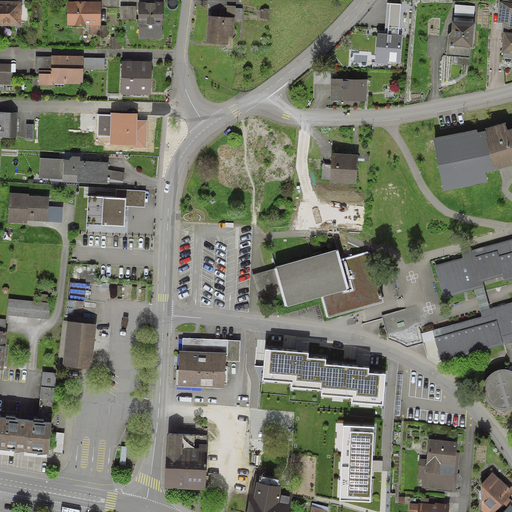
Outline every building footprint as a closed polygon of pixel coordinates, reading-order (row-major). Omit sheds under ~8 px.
[(0,23),(18,24),(18,4),(0,3),(0,23)] [(90,23),(98,23),(98,5),(91,5),(91,4),(68,4),(68,24),(90,24),(90,23)] [(160,25),(161,25),(161,5),(138,4),(138,24),(139,24),(139,39),(160,39),(160,25)] [(400,5),(391,4),(389,26),(398,27),(400,5)] [(511,5),(500,4),(498,19),(511,20),(511,5)] [(119,19),(132,19),(132,7),(119,7),(119,19)] [(231,22),(234,22),(234,9),(234,7),(226,7),(226,19),(209,18),(207,43),(225,44),(226,36),(230,36),(231,22)] [(450,33),(447,35),(445,56),(464,58),(465,46),(470,46),(473,8),(454,7),(452,33),(450,33)] [(511,34),(504,34),(502,52),(511,53),(511,34)] [(400,37),(391,36),(386,35),(386,37),(377,36),(375,58),(385,59),(385,61),(398,62),(400,37)] [(51,80),(81,81),(81,58),(51,58),(35,58),(35,72),(39,72),(38,85),(51,85),(51,80)] [(150,65),(148,65),(132,65),(132,67),(122,67),(121,92),(132,92),(132,95),(133,96),(139,97),(141,95),(141,92),(149,92),(150,65)] [(9,67),(0,66),(0,81),(9,82),(9,67)] [(363,81),(331,81),(331,99),(363,100),(363,81)] [(3,137),(14,137),(15,114),(0,113),(0,133),(4,134),(3,137)] [(511,131),(506,133),(504,125),(486,130),(477,130),(433,138),(443,191),(487,183),(486,173),(495,171),(511,164),(511,131)] [(348,157),(331,156),(331,165),(322,164),(321,179),(354,182),(356,162),(347,161),(348,157)] [(106,181),(106,179),(121,181),(122,173),(106,170),(107,164),(98,163),(98,160),(99,160),(92,159),(92,163),(78,162),(78,158),(72,158),(69,160),(69,161),(40,160),(39,177),(55,178),(56,168),(63,169),(63,179),(64,179),(64,180),(77,180),(106,181)] [(9,195),(7,222),(25,223),(26,214),(30,214),(30,219),(46,220),(47,199),(27,198),(27,196),(9,195)] [(126,199),(91,197),(89,234),(125,235),(126,199)] [(511,240),(463,254),(465,260),(436,267),(444,295),(473,287),(472,282),(501,274),(503,279),(511,276),(511,240)] [(375,286),(366,253),(339,260),(337,251),(274,269),(275,271),(285,305),(320,295),(326,317),(363,306),(359,291),(375,286)] [(49,304),(7,299),(6,315),(47,320),(49,304)] [(511,303),(489,310),(490,316),(432,332),(440,359),(501,342),(500,337),(511,333),(511,303)] [(393,342),(406,349),(423,344),(413,307),(380,316),(387,340),(393,342)] [(81,319),(91,320),(92,309),(82,308),(81,319)] [(93,325),(69,322),(64,365),(88,368),(93,325)] [(193,354),(179,353),(178,383),(222,385),(224,361),(238,361),(238,342),(205,340),(204,354),(200,354),(200,340),(186,339),(186,351),(193,351),(193,354)] [(311,352),(266,349),(263,379),(292,382),(292,388),(323,390),(322,394),(353,397),(353,403),(383,405),(386,372),(371,371),(372,366),(328,362),(328,357),(310,356),(311,352)] [(511,366),(508,367),(509,371),(504,370),(500,370),(495,371),(491,373),(487,377),(484,383),(483,389),(484,395),(486,400),(490,404),(494,407),(499,408),(504,409),(510,407),(511,405),(511,366)] [(37,421),(26,420),(23,449),(25,449),(25,450),(36,449),(36,451),(45,451),(45,453),(46,454),(47,454),(55,374),(42,373),(37,421)] [(0,447),(0,446),(12,449),(12,447),(23,449),(26,420),(0,416),(0,447)] [(217,418),(207,418),(207,432),(217,432),(217,418)] [(374,427),(344,426),(340,501),(371,502),(374,427)] [(52,452),(59,453),(61,433),(54,432),(52,452)] [(204,487),(204,486),(206,450),(201,450),(202,436),(168,434),(167,447),(166,446),(164,485),(204,487)] [(206,443),(206,450),(204,486),(223,487),(223,486),(235,486),(246,486),(250,486),(251,489),(252,489),(251,486),(252,467),(246,467),(248,439),(229,439),(228,446),(206,443)] [(424,485),(450,488),(455,445),(429,442),(424,485)] [(118,466),(126,467),(126,457),(127,446),(120,446),(118,466)] [(503,494),(506,491),(490,476),(481,486),(481,490),(478,492),(478,498),(492,511),(502,511),(509,505),(503,499),(505,496),(503,494)] [(254,490),(252,489),(251,489),(250,493),(246,511),(287,511),(289,507),(291,497),(268,492),(270,485),(259,482),(258,488),(255,487),(254,490)]
